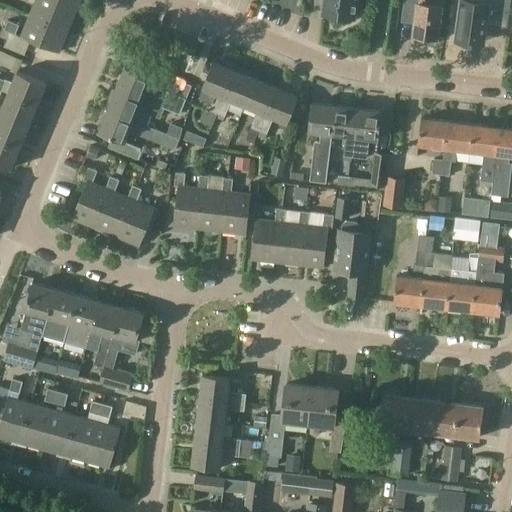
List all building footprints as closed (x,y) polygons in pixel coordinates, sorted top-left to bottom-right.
[(69,30),(78,9),(56,0),(37,0),(31,14),(69,30)] [(56,0),(78,9),(81,0),(56,0)] [(325,0),(324,14),(355,19),(356,16),(360,15),(361,2),(358,0),(325,0)] [(418,0),(414,35),(438,38),(442,6),(442,0),(418,0)] [(511,0),(462,0),(457,40),(483,44),(486,26),(509,29),(511,0)] [(69,30),(31,14),(22,37),(59,52),(69,30)] [(19,25),(8,20),(4,30),(15,35),(19,25)] [(10,47),(7,58),(27,63),(30,52),(10,47)] [(216,113),(234,72),(213,63),(202,88),(215,94),(209,110),(216,113)] [(151,79),(125,68),(116,89),(142,99),(169,110),(179,114),(192,86),(186,83),(180,97),(166,91),(164,96),(147,89),(151,79)] [(8,93),(37,105),(46,84),(17,72),(13,82),(5,79),(5,80),(0,78),(0,89),(2,91),(8,93)] [(244,106),(255,81),(234,72),(216,113),(224,116),(231,101),(244,106)] [(259,130),(276,90),(255,81),(244,106),(257,112),(251,127),(259,130)] [(142,99),(116,89),(108,110),(133,121),(133,120),(139,107),(157,115),(165,118),(169,110),(142,99)] [(276,90),(259,130),(266,134),(273,119),(287,124),(297,99),(276,90)] [(0,114),(29,126),(37,105),(8,93),(0,112),(0,114)] [(332,133),(336,106),(313,103),(310,130),(323,132),(322,143),(315,142),(311,179),(327,181),(329,164),(329,154),(332,133)] [(351,157),(352,157),(355,136),(359,109),(336,106),(332,133),(343,135),(342,144),(345,144),(343,156),(351,157)] [(355,136),(352,157),(363,158),(365,138),(379,139),(382,112),(359,109),(355,136)] [(152,128),(133,120),(133,121),(108,110),(99,131),(112,137),(108,147),(139,159),(143,149),(124,142),(129,131),(175,150),(179,139),(167,134),(152,128)] [(0,138),(20,147),(29,126),(0,114),(0,138)] [(418,145),(444,148),(445,148),(448,122),(421,119),(418,145)] [(456,150),(471,151),(474,125),(448,122),(445,148),(444,148),(442,160),(443,160),(441,175),(449,176),(451,161),(455,162),(456,150)] [(172,123),(167,134),(179,139),(183,127),(172,123)] [(481,180),(493,181),(496,154),(499,128),(474,125),(471,151),(485,153),(481,180)] [(511,128),(499,128),(496,154),(493,181),(492,188),(500,189),(501,182),(502,169),(505,169),(506,155),(511,155),(511,128)] [(195,144),(198,135),(186,131),(183,139),(195,144)] [(0,163),(11,168),(20,147),(0,138),(0,163)] [(389,154),(374,151),(371,179),(370,185),(374,186),(385,187),(389,154)] [(237,157),(235,169),(249,170),(250,158),(237,157)] [(434,159),(432,174),(441,175),(443,160),(442,160),(434,159)] [(71,218),(94,228),(110,190),(105,188),(92,183),(97,171),(88,167),(83,180),(87,181),(71,218)] [(174,226),(198,229),(203,188),(185,186),(186,174),(176,173),(175,185),(178,186),(174,226)] [(350,177),(338,175),(337,186),(349,188),(350,177)] [(110,190),(94,228),(116,237),(132,199),(127,198),(114,192),(119,180),(110,176),(105,188),(110,190)] [(227,191),(228,179),(204,176),(203,188),(198,229),(222,231),(227,191)] [(403,209),(406,178),(387,176),(384,207),(403,209)] [(370,185),(371,179),(350,177),(349,188),(373,190),(374,186),(370,185)] [(155,209),(137,201),(141,189),(132,185),(127,198),(132,199),(116,237),(139,246),(155,209)] [(246,234),(251,193),(227,191),(222,231),(246,234)] [(351,199),(337,197),(335,217),(349,219),(351,199)] [(473,215),(489,217),(490,206),(474,204),(473,215)] [(490,206),(489,217),(509,219),(511,207),(491,205),(491,206),(490,206)] [(252,258),(276,261),(280,221),(285,221),(286,209),(276,208),(275,220),(256,218),(252,258)] [(280,221),(276,261),(300,264),(304,223),(308,224),(310,212),(300,211),(299,223),(285,221),(280,221)] [(324,266),(328,228),(332,229),(334,215),(324,214),(323,226),(308,224),(304,223),(300,264),(324,266)] [(430,218),(429,227),(428,231),(442,233),(444,217),(430,215),(430,218)] [(429,227),(430,218),(423,218),(422,226),(429,227)] [(495,246),(498,223),(482,221),(481,234),(479,244),(495,246)] [(454,229),(453,251),(478,252),(479,230),(454,229)] [(352,270),(348,299),(361,300),(370,233),(340,230),(335,268),(352,270)] [(393,302),(420,305),(423,278),(426,251),(427,251),(428,236),(419,235),(416,264),(413,264),(412,277),(396,275),(393,302)] [(475,285),(472,311),(498,314),(501,288),(503,274),(493,273),(495,261),(503,262),(505,247),(495,246),(479,244),(478,257),(477,271),(475,285)] [(435,252),(427,251),(426,251),(423,278),(420,305),(446,308),(449,281),(451,268),(433,266),(435,252)] [(478,257),(469,256),(468,270),(451,268),(449,281),(446,308),(472,311),(475,285),(477,271),(478,257)] [(5,360),(32,368),(35,358),(42,336),(47,316),(55,289),(33,283),(25,310),(27,310),(21,330),(32,333),(28,348),(10,343),(5,360)] [(63,342),(64,342),(69,322),(77,295),(55,289),(47,316),(42,336),(50,338),(51,335),(64,338),(63,342)] [(86,348),(92,328),(100,301),(77,295),(69,322),(64,342),(66,337),(79,340),(78,346),(86,348)] [(104,366),(105,366),(108,354),(114,334),(122,307),(100,301),(92,328),(103,331),(98,351),(94,363),(104,366)] [(120,351),(121,346),(137,351),(140,342),(137,341),(144,313),(122,307),(114,334),(108,354),(105,366),(104,366),(99,383),(128,391),(133,374),(113,368),(117,350),(120,351)] [(48,362),(35,358),(32,368),(45,371),(48,362)] [(77,377),(80,368),(58,362),(56,371),(77,377)] [(201,397),(245,403),(246,394),(241,394),(243,379),(231,378),(231,377),(204,374),(201,397)] [(19,393),(23,382),(13,379),(9,391),(19,393)] [(283,415),(282,420),(285,420),(308,423),(312,387),(286,384),(283,415)] [(312,387),(308,423),(332,426),(334,426),(335,416),(338,390),(312,387)] [(55,403),(58,391),(48,389),(45,400),(55,403)] [(58,391),(55,403),(65,406),(68,394),(58,391)] [(405,429),(409,398),(384,395),(380,426),(405,429)] [(0,421),(0,437),(19,443),(31,402),(7,396),(0,421)] [(244,411),(245,403),(201,397),(198,420),(226,423),(227,409),(244,411)] [(430,432),(433,401),(409,398),(405,429),(430,432)] [(89,413),(99,415),(103,404),(93,401),(89,413)] [(454,435),(457,404),(433,401),(430,432),(454,435)] [(41,449),(53,409),(31,402),(19,443),(41,449)] [(109,418),(113,407),(103,404),(99,415),(109,418)] [(457,404),(454,435),(479,438),(483,407),(457,404)] [(64,456),(75,415),(53,409),(41,449),(64,456)] [(86,462),(98,421),(75,415),(64,456),(86,462)] [(224,438),(226,423),(198,420),(195,443),(223,446),(240,448),(250,449),(251,441),(224,438)] [(98,421),(86,462),(109,469),(121,428),(98,421)] [(283,446),(284,436),(283,436),(270,434),(269,444),(267,455),(280,457),(281,457),(283,446)] [(287,435),(286,444),(307,447),(308,438),(287,435)] [(342,450),(344,439),(333,438),(331,449),(342,450)] [(400,475),(404,441),(395,440),(392,474),(400,475)] [(404,441),(400,475),(408,476),(412,442),(404,441)] [(250,458),(250,449),(240,448),(223,446),(195,443),(192,466),(220,470),(222,455),(250,458)] [(448,480),(452,446),(445,445),(441,480),(448,480)] [(452,446),(448,480),(457,481),(461,447),(452,446)] [(267,455),(266,463),(280,465),(280,457),(267,455)] [(223,493),(224,490),(225,478),(195,474),(193,490),(223,493)] [(334,480),(307,477),(284,475),(282,491),(332,497),(334,480)] [(225,478),(224,490),(231,491),(232,484),(235,485),(247,486),(244,511),(249,511),(260,511),(263,482),(247,480),(225,478)] [(350,511),(354,483),(338,481),(334,511),(350,511)] [(461,511),(463,493),(438,490),(435,511),(461,511)]
